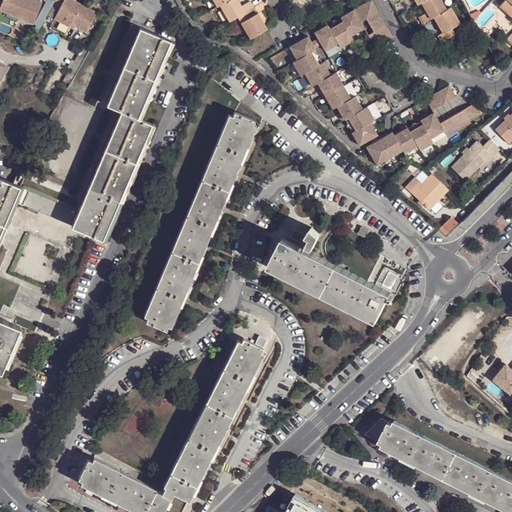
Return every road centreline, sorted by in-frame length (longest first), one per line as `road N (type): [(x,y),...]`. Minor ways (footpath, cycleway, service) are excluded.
road 1 (residential): [(228,511),(421,326)]
road 2 (unclassified): [(384,0),(423,64),(496,90),(511,77)]
